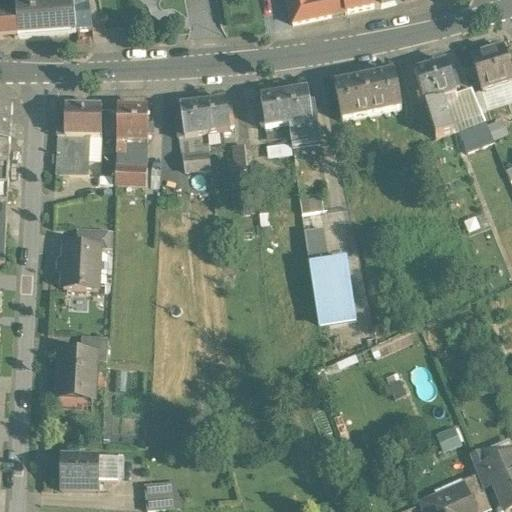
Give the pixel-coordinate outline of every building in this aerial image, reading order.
[(0,0),(6,21),(17,21),(15,0),(0,0)] [(79,0),(80,2),(71,3),(73,17),(73,19),(88,19),(85,0),(79,0)] [(117,0),(119,10),(127,8),(129,9),(135,8),(137,6),(139,6),(141,13),(151,13),(156,11),(161,4),(160,2),(163,1),(165,2),(171,1),(172,0),(117,0)] [(283,0),(293,46),(347,35),(343,15),(319,20),(314,0),(283,0)] [(356,0),(343,3),(341,3),(343,15),(347,35),(374,29),(368,0),(356,0)] [(397,0),(404,21),(439,12),(435,0),(397,0)] [(435,0),(439,12),(470,4),(468,0),(435,0)] [(397,24),(390,13),(382,15),(381,28),(397,24)] [(73,17),(17,21),(17,37),(18,58),(77,54),(76,28),(75,28),(73,19),(73,17)] [(88,19),(73,19),(75,28),(76,28),(77,54),(94,53),(88,19)] [(17,37),(1,38),(2,60),(18,58),(17,37)] [(503,66),(471,76),(481,108),(511,99),(511,95),(511,92),(506,77),(503,66)] [(445,81),(413,92),(423,122),(424,121),(441,116),(455,111),(445,81)] [(423,122),(413,92),(405,94),(429,163),(454,155),(446,132),(430,137),(424,121),(423,122)] [(394,94),(365,99),(372,135),(401,129),(394,94)] [(365,99),(335,105),(342,141),(372,135),(365,99)] [(511,121),(511,99),(481,108),(472,111),(474,116),(481,131),(511,121)] [(308,110),(284,113),(289,144),(291,162),(292,166),(322,162),(315,120),(309,121),(308,110)] [(284,113),(261,117),(264,133),(259,134),(260,144),(265,144),(266,148),(267,148),(289,144),(284,113)] [(441,116),(424,121),(430,137),(446,132),(445,126),(441,116)] [(446,132),(454,155),(462,151),(471,171),(493,160),(488,146),(481,131),(474,116),(445,126),(446,132)] [(233,120),(227,121),(231,152),(236,151),(233,120)] [(227,121),(203,124),(206,155),(231,152),(227,121)] [(203,124),(182,127),(185,154),(185,158),(206,155),(203,124)] [(12,129),(0,128),(0,165),(11,165),(12,129)] [(103,130),(67,129),(67,149),(66,158),(91,158),(102,159),(103,130)] [(150,132),(118,131),(118,163),(148,164),(149,154),(153,154),(154,145),(149,145),(150,132)] [(508,152),(503,140),(488,146),(493,160),(508,152)] [(289,144),(267,148),(270,165),(291,162),(289,144)] [(91,158),(66,158),(67,149),(59,149),(57,195),(90,196),(91,158)] [(209,195),(206,155),(185,158),(176,159),(178,176),(186,181),(187,197),(209,195)] [(148,164),(118,163),(116,194),(115,205),(136,206),(146,207),(148,164)] [(11,165),(0,165),(0,241),(7,242),(11,165)] [(115,205),(116,194),(96,193),(95,207),(115,208),(115,205)] [(146,207),(136,206),(135,216),(146,217),(146,207)] [(322,212),(299,216),(301,230),(303,229),(312,228),(324,226),(322,212)] [(310,230),(302,232),(304,249),(313,247),(310,230)] [(313,247),(304,249),(309,279),(329,276),(324,246),(313,247)] [(114,250),(79,249),(78,266),(100,268),(100,270),(113,270),(114,250)] [(78,266),(66,266),(65,282),(62,284),(62,289),(65,292),(64,307),(98,309),(100,270),(100,268),(78,266)] [(356,332),(347,273),(329,276),(309,279),(318,338),(324,337),(356,332)] [(108,354),(82,353),(81,369),(94,370),(94,378),(107,378),(108,354)] [(81,369),(60,368),(58,411),(92,413),(94,378),(94,370),(81,369)] [(482,462),(469,468),(476,486),(482,500),(493,496),(495,495),(487,476),(487,475),(482,462)] [(511,511),(511,464),(487,475),(487,476),(495,495),(493,496),(500,511),(511,511)] [(99,471),(62,470),(61,504),(98,505),(99,471)] [(486,511),(482,500),(476,486),(462,492),(464,496),(470,511),(486,511)] [(178,511),(176,494),(145,497),(147,511),(178,511)] [(470,511),(464,496),(436,508),(436,509),(428,511),(470,511)]
